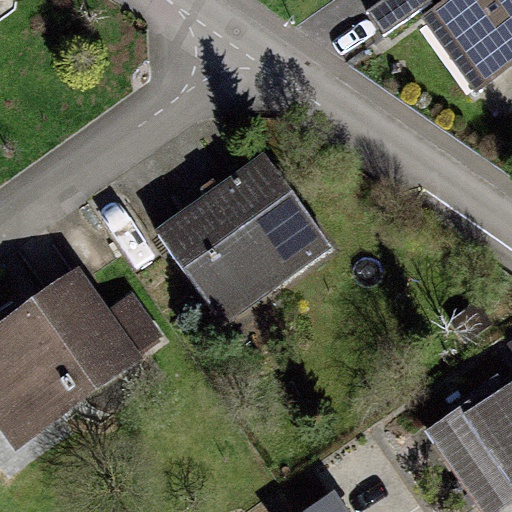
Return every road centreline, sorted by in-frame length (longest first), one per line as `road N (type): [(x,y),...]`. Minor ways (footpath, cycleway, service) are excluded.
road 1 (residential): [(511,230),(234,45)]
road 2 (residential): [(0,213),(234,45)]
